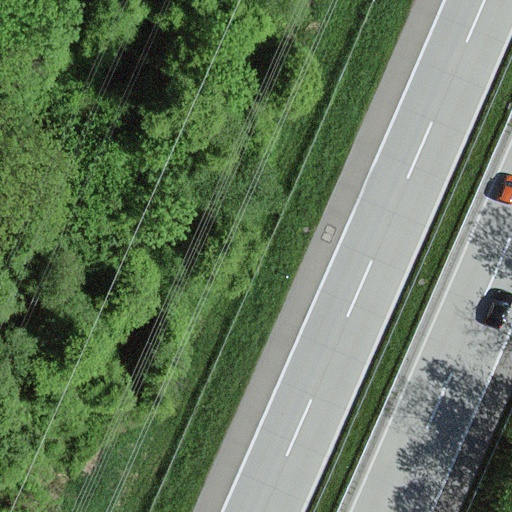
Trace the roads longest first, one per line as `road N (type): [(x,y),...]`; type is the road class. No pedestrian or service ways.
road 1 (motorway): [(488,0),(268,511)]
road 2 (motorway): [(390,511),(511,229)]
